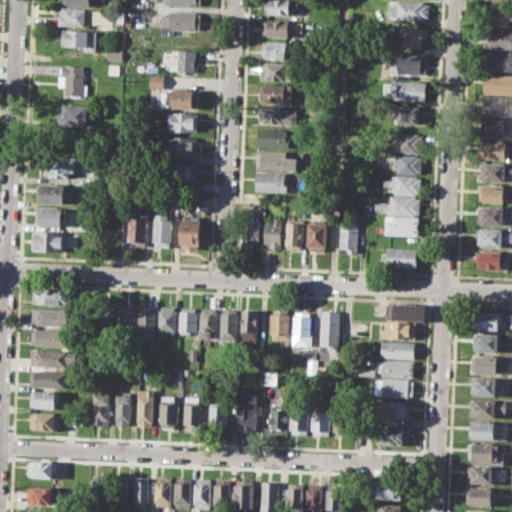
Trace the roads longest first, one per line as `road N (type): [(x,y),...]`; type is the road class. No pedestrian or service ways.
road 1 (tertiary): [(433,511),(456,0)]
road 2 (residential): [(0,268),(511,290)]
road 3 (residential): [(0,444),(435,464)]
road 4 (residential): [(0,397),(17,0)]
road 5 (residential): [(223,278),(235,0)]
